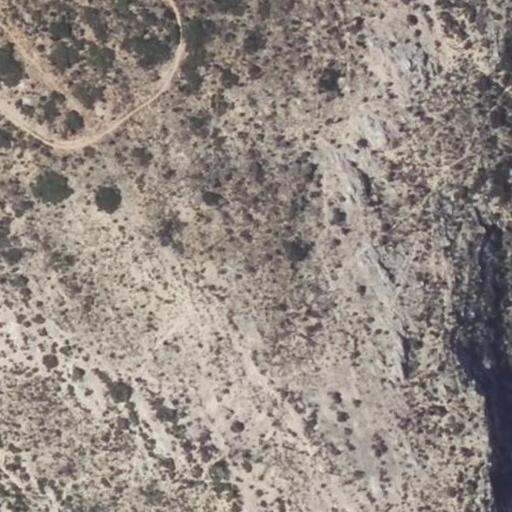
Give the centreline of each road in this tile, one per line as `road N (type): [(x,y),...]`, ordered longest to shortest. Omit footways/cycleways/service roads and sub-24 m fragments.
road 1 (track): [(0,112),(64,148),(101,129),(173,51),(180,22),(174,0)]
road 2 (track): [(5,0),(101,129)]
